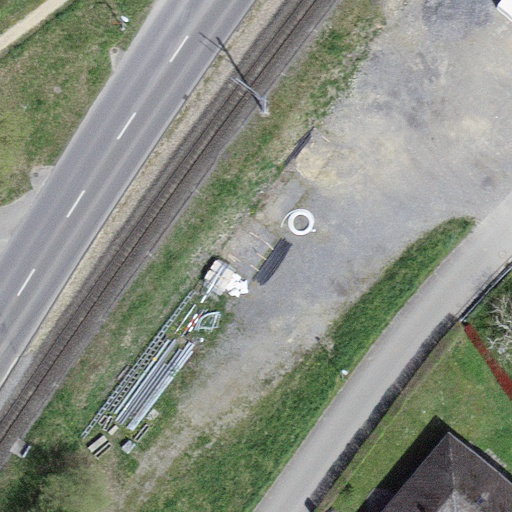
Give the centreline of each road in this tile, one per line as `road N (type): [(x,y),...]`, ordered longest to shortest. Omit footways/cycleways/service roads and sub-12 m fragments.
road 1 (residential): [(511,224),(377,373),(276,511)]
road 2 (secondary): [(11,304),(207,0)]
